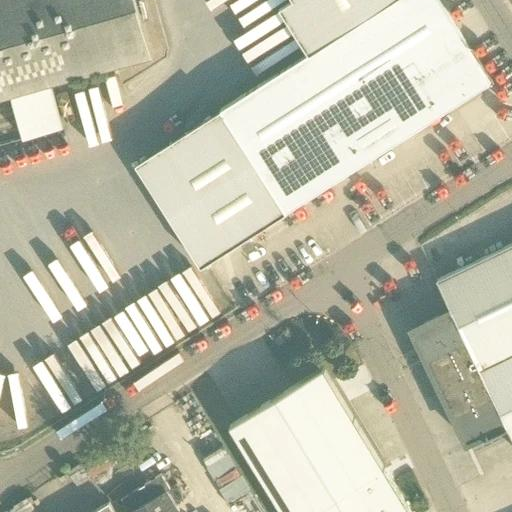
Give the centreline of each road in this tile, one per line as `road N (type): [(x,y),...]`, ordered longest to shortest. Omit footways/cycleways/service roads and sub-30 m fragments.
road 1 (unclassified): [(0,490),(318,276)]
road 2 (unclassified): [(449,511),(318,276)]
road 3 (unclassified): [(318,276),(511,164)]
